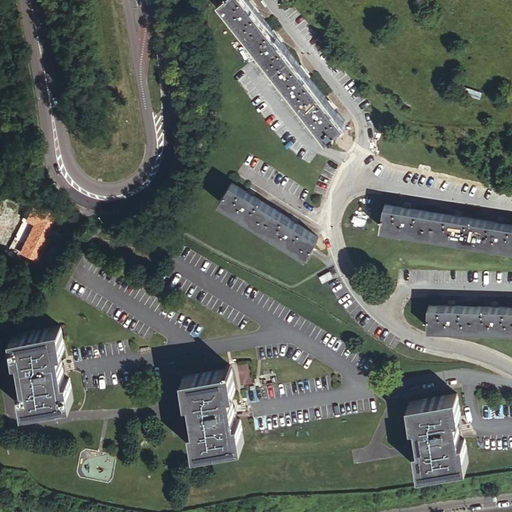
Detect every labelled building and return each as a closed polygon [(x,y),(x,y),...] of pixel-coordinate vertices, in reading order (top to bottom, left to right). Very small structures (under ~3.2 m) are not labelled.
[(346,125),(246,0),(223,0),(220,2),(327,140),(346,125)] [(309,255),(321,236),(235,181),(222,200),(309,255)] [(511,246),(511,224),(387,203),(383,226),(511,246)] [(63,229),(68,219),(61,215),(55,225),(63,229)] [(38,263),(53,234),(40,227),(25,256),(38,263)] [(334,275),(331,270),(321,276),(324,281),(334,275)] [(511,329),(511,307),(432,306),(431,329),(511,329)] [(64,351),(60,326),(12,335),(16,359),(20,358),(25,386),(21,386),(25,411),(74,402),(69,378),(66,378),(61,352),(64,351)] [(233,368),(232,368),(228,369),(184,376),(188,401),(192,400),(197,427),(193,427),(197,452),(246,444),(242,420),(238,420),(233,393),(237,393),(233,368)] [(464,418),(460,393),(412,401),(416,426),(420,425),(424,447),(420,448),(424,470),(472,461),(468,439),(465,440),(461,418),(464,418)]
